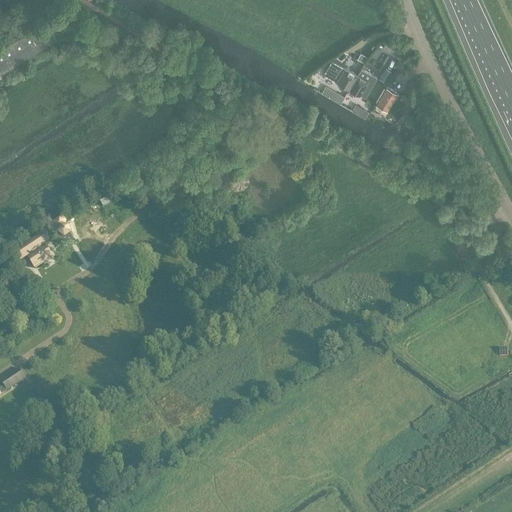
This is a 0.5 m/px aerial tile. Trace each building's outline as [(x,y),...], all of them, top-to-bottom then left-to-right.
[(46,21),(0,50),(0,73),(56,38),(46,21)] [(361,54),(358,60),(363,63),(366,57),(361,54)] [(358,75),(339,65),(331,60),(323,74),(350,89),(358,75)] [(386,66),(377,82),(385,86),(393,70),(386,66)] [(365,98),(373,84),(377,78),(375,77),(361,69),(358,75),(350,89),(365,98)] [(326,86),(322,93),(340,104),(344,97),(326,86)] [(397,93),(386,86),(375,103),(387,110),(397,93)] [(408,88),(400,93),(408,106),(416,101),(408,88)] [(402,123),(409,114),(407,112),(399,120),(402,123)] [(387,122),(384,128),(390,131),(393,125),(387,122)] [(68,225),(63,217),(52,224),(57,232),(56,235),(65,242),(74,235),(71,225),(68,225)] [(45,246),(51,242),(45,232),(39,236),(37,234),(35,236),(37,238),(15,251),(22,261),(28,257),(36,269),(52,258),(45,246)]
